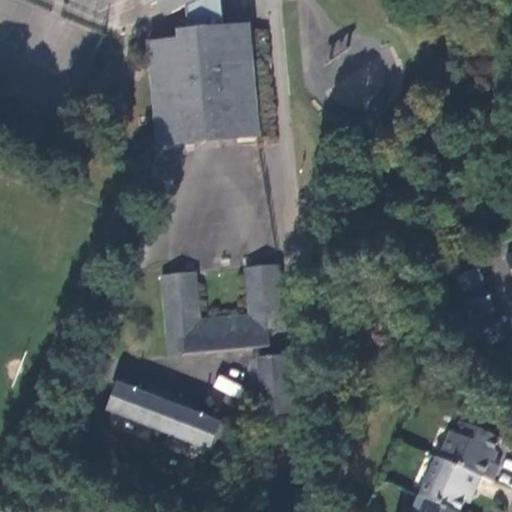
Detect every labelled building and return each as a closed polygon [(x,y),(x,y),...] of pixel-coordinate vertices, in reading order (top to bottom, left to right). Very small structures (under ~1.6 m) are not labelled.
[(158,0),(165,13),(186,4),(189,28),(178,29),(179,37),(150,40),(160,141),(192,138),(191,131),(191,128),(224,125),(225,128),(225,135),(258,132),(248,26),(224,28),(223,25),(221,0),(158,0)] [(191,131),(192,138),(225,135),(225,128),(191,131)] [(479,271),(473,257),(450,266),(455,280),(479,271)] [(170,356),(286,345),(279,267),(246,269),(250,315),(250,317),(199,321),(199,319),(195,275),(163,278),(170,356)] [(479,271),(455,280),(460,293),(484,284),(479,271)] [(484,284),(460,293),(466,308),(490,298),(484,284)] [(490,298),(466,308),(471,321),(496,311),(490,298)] [(471,321),(477,335),(501,326),(496,311),(471,321)] [(483,349),(507,340),(501,326),(477,335),(483,349)] [(511,339),(502,363),(511,367),(511,339)] [(287,357),(261,360),(264,385),(267,414),(293,412),(287,357)] [(264,385),(261,360),(250,361),(252,386),(264,385)] [(218,375),(213,388),(236,397),(241,384),(218,375)] [(109,408),(112,409),(120,387),(144,396),(145,393),(119,383),(109,408)] [(148,384),(147,387),(145,393),(157,398),(161,389),(148,384)] [(120,387),(112,409),(209,447),(219,423),(192,412),(182,408),(185,398),(161,389),(157,398),(145,393),(144,396),(120,387)] [(182,408),(192,412),(196,402),(185,398),(182,408)] [(502,441),(464,424),(459,434),(456,432),(441,460),(478,477),(495,483),(502,466),(493,463),(502,441)] [(462,511),(478,477),(441,460),(423,498),(429,501),(453,511),(462,511)] [(453,511),(429,501),(424,511),(453,511)]
